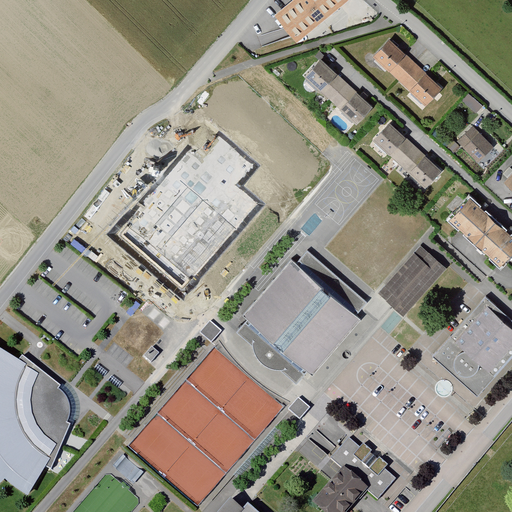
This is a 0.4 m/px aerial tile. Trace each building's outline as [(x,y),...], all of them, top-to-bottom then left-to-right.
[(347,0),(295,0),(277,15),(298,40),(347,0)] [(407,56),(390,41),(374,60),(390,74),(407,56)] [(336,76),(321,61),(303,80),(319,95),(336,76)] [(444,91),(428,77),(411,95),(428,110),(444,91)] [(458,138),(487,106),(470,92),(463,100),(472,108),(451,132),(458,138)] [(374,108),(358,94),(341,113),(357,127),(374,108)] [(406,141),(390,127),(373,146),(389,160),(406,141)] [(481,165),(496,150),(475,129),(460,144),(481,165)] [(443,173),(427,159),(410,178),(425,192),(443,173)] [(504,265),(511,255),(511,230),(468,195),(448,219),(504,265)] [(416,251),(386,286),(402,299),(395,307),(404,316),(447,267),(435,257),(430,263),(416,251)] [(241,333),(257,347),(259,356),(264,364),(273,370),(282,372),(287,372),(301,383),(310,371),(313,374),(363,314),(360,312),(371,300),(314,253),(304,264),(296,258),(291,263),(297,268),(258,315),(252,310),(246,317),(251,321),(241,333)] [(511,346),(511,325),(489,305),(456,341),(490,371),(511,346)] [(210,322),(200,334),(212,344),(222,333),(210,322)] [(62,386),(23,356),(20,361),(0,348),(0,488),(6,481),(19,491),(31,497),(47,467),(52,470),(71,426),(66,424),(69,418),(70,410),(68,402),(65,396),(59,391),(62,386)] [(152,348),(144,357),(151,364),(159,354),(152,348)] [(300,397),(289,407),(300,418),(311,407),(300,397)] [(328,437),(342,438),(344,422),(329,421),(328,437)] [(320,467),(331,455),(311,437),(300,449),(320,467)] [(341,470),(366,491),(379,502),(397,481),(348,440),(331,460),(341,470)] [(115,467),(136,479),(144,466),(122,454),(115,467)] [(348,511),(366,491),(341,470),(309,507),(315,511),(348,511)] [(252,511),(244,511),(233,502),(224,511),(256,511),(254,510),(252,511)]
